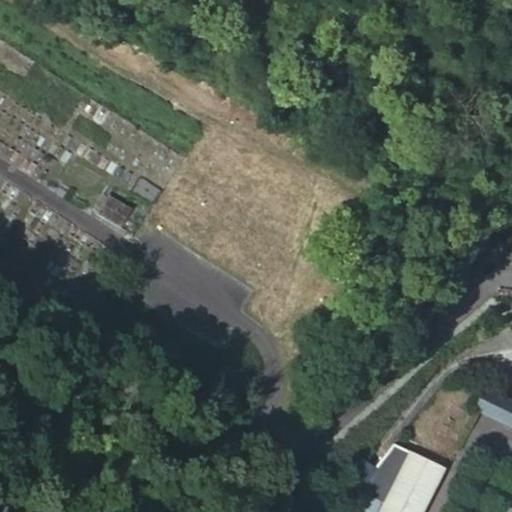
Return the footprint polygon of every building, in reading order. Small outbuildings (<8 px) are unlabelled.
[(448,279),(433,306),(441,312),(460,287),(448,279)] [(511,399),(489,388),(479,409),(511,425),(511,399)] [(408,455),(390,446),(358,491),(384,504),(408,455)] [(419,511),(440,471),(408,455),(384,504),(400,511),(419,511)] [(358,491),(347,511),(380,511),(384,504),(358,491)]
